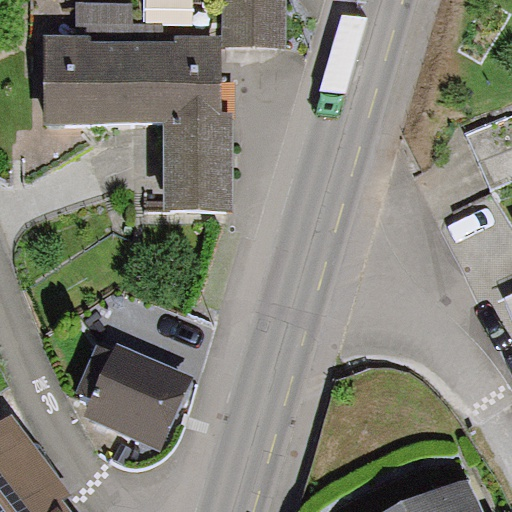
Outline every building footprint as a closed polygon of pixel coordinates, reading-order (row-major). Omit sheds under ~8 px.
[(285,0),(227,0),(227,50),(285,50),(285,0)] [(223,125),(223,43),(175,43),(175,29),(133,29),(133,8),(80,8),(80,43),(49,43),(49,132),(168,132),(168,214),(230,214),(230,125),(223,125)] [(511,120),(470,138),(492,189),(511,181),(511,120)] [(162,454),(191,383),(117,352),(111,366),(96,360),(78,402),(94,409),(88,423),(162,454)] [(72,500),(12,420),(0,429),(0,511),(64,511),(62,508),(72,500)] [(478,511),(469,492),(425,511),(478,511)]
